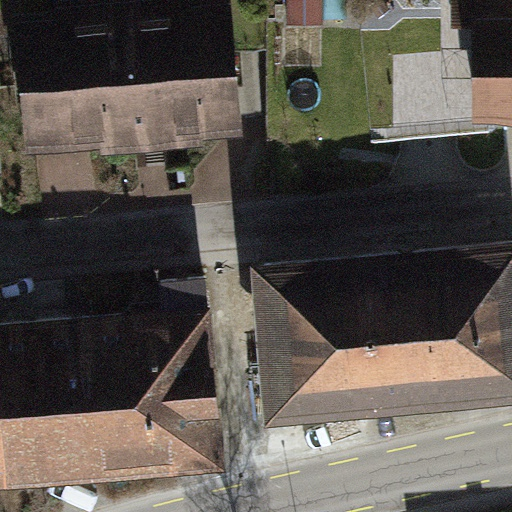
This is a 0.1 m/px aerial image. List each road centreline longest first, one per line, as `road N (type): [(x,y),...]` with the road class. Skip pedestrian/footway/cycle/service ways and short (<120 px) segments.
road 1 (residential): [(0,246),(511,207)]
road 2 (tertiary): [(237,511),(511,448)]
